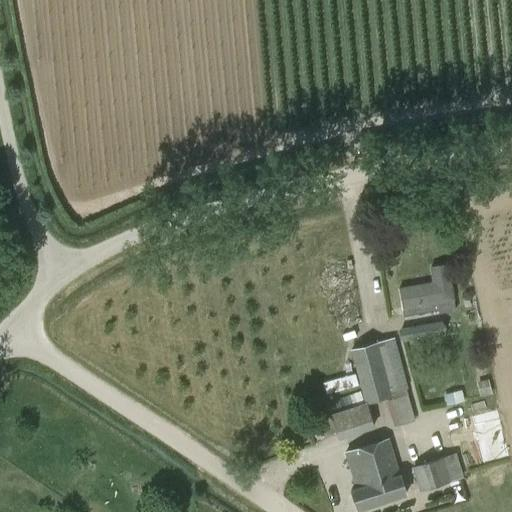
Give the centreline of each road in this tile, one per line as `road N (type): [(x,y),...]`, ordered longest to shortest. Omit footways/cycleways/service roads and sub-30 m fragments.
road 1 (unclassified): [(511,154),(386,168),(191,217),(62,269)]
road 2 (unclassified): [(282,511),(10,327)]
road 3 (unclassified): [(62,269),(19,188),(0,85)]
